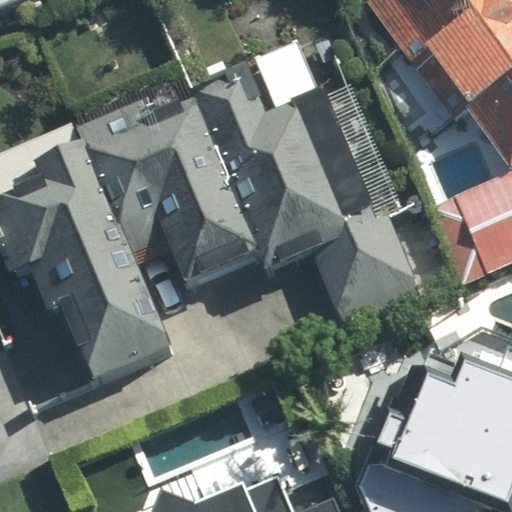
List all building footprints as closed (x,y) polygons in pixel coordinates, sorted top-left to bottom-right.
[(511,178),(511,0),(385,0),(366,13),(428,101),(449,86),(511,178)] [(254,82),(201,105),(276,274),(314,257),(348,332),(420,300),(333,106),(276,132),(254,82)] [(194,117),(154,133),(146,114),(88,138),(141,264),(170,252),(187,293),(255,265),(194,117)] [(39,178),(46,194),(0,212),(0,237),(18,283),(29,278),(47,322),(63,316),(94,391),(167,361),(84,160),(39,178)] [(488,282),(511,272),(511,190),(458,212),(488,282)] [(413,380),(375,470),(473,511),(511,511),(511,399),(471,382),(463,401),(413,380)] [(212,511),(173,511),(167,510),(166,511),(293,511),(280,484),(212,511)]
